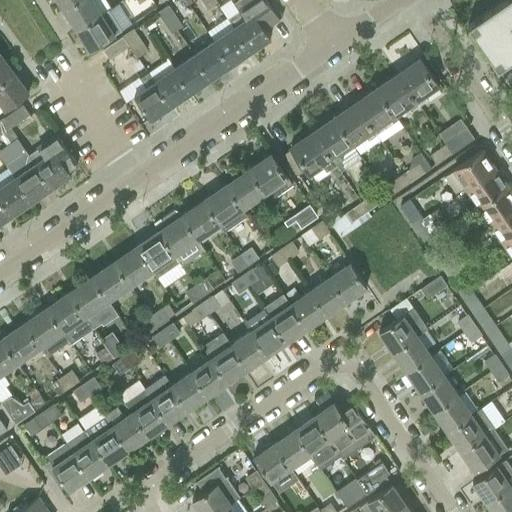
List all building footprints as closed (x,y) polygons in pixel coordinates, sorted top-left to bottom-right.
[(59,0),(65,8),(77,0),(59,0)] [(77,0),(65,8),(77,28),(100,14),(91,0),(77,0)] [(212,0),(199,0),(206,9),(215,3),(212,0)] [(228,17),(235,27),(250,49),(268,37),(268,38),(269,37),(262,27),(277,17),(265,0),(235,0),(232,3),(237,10),(228,17)] [(487,22),(471,33),(492,62),(501,56),(506,63),(511,59),(511,0),(503,0),(482,15),(487,22)] [(166,6),(157,12),(163,22),(174,15),(168,5),(166,6)] [(100,14),(77,28),(90,48),(89,49),(90,50),(121,30),(108,8),(100,14)] [(174,15),(163,22),(171,33),(182,26),(174,15)] [(235,27),(214,41),(229,63),(250,49),(235,27)] [(132,28),(121,36),(128,46),(139,38),(132,28)] [(102,50),(109,59),(128,46),(121,36),(102,50)] [(139,38),(128,46),(129,46),(136,57),(147,49),(139,38)] [(214,41),(194,55),(209,77),(229,63),(214,41)] [(194,55),(174,68),(189,90),(209,77),(194,55)] [(0,82),(12,73),(0,57),(0,82)] [(418,60),(398,74),(419,105),(427,99),(423,93),(436,84),(437,86),(438,85),(419,57),(417,58),(418,60)] [(167,58),(147,72),(155,82),(155,81),(170,103),(189,90),(174,68),(167,58)] [(155,82),(147,72),(138,78),(145,88),(134,95),(133,94),(133,95),(149,119),(150,119),(149,118),(170,103),(155,81),(155,82)] [(12,73),(0,82),(0,102),(4,107),(2,108),(3,109),(27,92),(26,91),(25,92),(12,73)] [(398,74),(376,88),(395,116),(408,107),(410,111),(419,105),(398,74)] [(376,88),(356,102),(377,133),(398,119),(395,116),(376,88)] [(356,102),(334,117),(353,145),(366,136),(368,139),(377,133),(356,102)] [(23,104),(3,118),(10,127),(15,123),(28,114),(29,113),(23,104)] [(332,118),(313,132),(334,163),(344,156),(355,148),(353,145),(334,117),(332,118)] [(3,118),(0,119),(0,136),(6,146),(17,138),(10,127),(3,118)] [(443,141),(452,153),(474,138),(465,126),(443,141)] [(334,163),(313,132),(292,146),(291,144),(290,145),(292,148),(284,154),(298,174),(305,170),(308,175),(323,165),(326,168),(334,163)] [(70,173),(67,169),(74,163),(75,165),(76,164),(56,134),(55,135),(55,136),(29,154),(35,163),(50,186),(68,173),(69,174),(70,173)] [(445,144),(430,154),(436,163),(451,153),(445,144)] [(453,169),(467,189),(495,169),(482,149),(453,169)] [(25,150),(5,163),(15,177),(30,199),(50,186),(35,163),(29,154),(25,150)] [(248,167),(247,168),(263,191),(269,200),(271,202),(293,187),(292,184),(286,177),(281,169),(270,152),(269,153),(270,154),(248,169),(248,167)] [(420,162),(404,173),(410,182),(426,171),(420,162)] [(225,183),(241,206),(263,191),(247,168),(247,169),(226,184),(225,183)] [(467,189),(479,206),(507,187),(495,169),(467,189)] [(410,182),(404,173),(388,184),(395,192),(410,182)] [(15,177),(0,187),(0,197),(10,213),(30,199),(15,177)] [(203,198),(202,198),(218,222),(224,230),(247,215),(241,206),(225,183),(224,183),(225,185),(204,199),(203,198)] [(479,206),(491,224),(511,209),(511,193),(507,187),(479,206)] [(377,191),(361,202),(367,211),(383,200),(377,191)] [(5,216),(10,213),(0,197),(0,225),(8,220),(5,216)] [(180,214),(196,237),(218,222),(202,198),(202,199),(203,200),(181,215),(180,214)] [(400,206),(399,206),(405,215),(411,224),(421,217),(409,199),(400,206)] [(361,202),(331,224),(341,238),(371,217),(370,216),(367,211),(361,202)] [(162,221),(155,226),(158,229),(157,229),(173,252),(179,261),(181,264),(204,249),(196,237),(180,214),(177,210),(174,208),(162,217),(162,221)] [(511,209),(491,224),(503,242),(511,236),(511,209)] [(296,217),(286,224),(293,235),(304,228),(296,217)] [(321,220),(301,234),(308,245),(328,231),(321,220)] [(426,223),(416,230),(425,243),(434,237),(426,223)] [(293,235),(286,224),(275,231),(283,242),(293,235)] [(135,244),(135,245),(151,268),(157,276),(179,261),(173,252),(157,229),(157,230),(158,231),(136,245),(135,244)] [(511,236),(503,242),(511,254),(511,236)] [(434,237),(425,243),(432,254),(442,248),(434,237)] [(291,240),(281,248),(288,259),(299,251),(291,240)] [(466,240),(452,249),(458,257),(471,248),(466,240)] [(135,246),(114,261),(129,283),(151,268),(135,245),(134,245),(135,246)] [(251,247),(241,255),(248,264),(258,257),(251,247)] [(288,259),(281,248),(271,255),(278,266),(288,259)] [(241,255),(231,261),(237,271),(248,264),(241,255)] [(113,261),(91,276),(106,298),(129,283),(114,261),(113,260),(112,260),(113,261)] [(450,260),(440,266),(449,279),(459,273),(450,260)] [(349,264),(330,277),(345,299),(364,286),(365,287),(366,286),(349,262),(348,263),(349,264)] [(252,267),(241,275),(249,286),(259,278),(252,267)] [(459,273),(449,279),(457,290),(466,284),(459,273)] [(68,290),(68,291),(84,314),(92,325),(93,327),(101,322),(103,324),(117,314),(106,298),(91,276),(90,275),(90,276),(90,277),(69,292),(68,290)] [(249,286),(241,275),(231,282),(239,293),(249,286)] [(439,275),(420,288),(426,298),(434,293),(446,284),(439,275)] [(330,277),(310,290),(325,312),(345,299),(330,277)] [(206,278),(196,285),(202,295),(213,288),(206,278)] [(196,285),(186,292),(192,302),(202,295),(196,285)] [(310,290),(290,304),(305,326),(325,312),(310,290)] [(68,292),(46,307),(61,329),(69,341),(92,325),(84,314),(68,291),(67,291),(68,292)] [(282,293),(263,306),(264,308),(284,337),(285,339),(289,337),(305,326),(290,304),(282,293)] [(212,295),(202,302),(209,313),(220,305),(212,295)] [(474,296),(465,302),(474,315),(483,309),(474,296)] [(209,313),(202,302),(192,309),(199,320),(209,313)] [(45,308),(24,322),(39,345),(47,356),(69,341),(61,329),(46,307),(45,306),(45,307),(45,308)] [(379,331),(393,351),(416,335),(427,327),(413,307),(378,331),(378,332),(379,331)] [(264,308),(244,321),(251,331),(255,337),(266,353),(285,339),(284,337),(264,308)] [(162,309),(151,316),(157,325),(168,318),(162,309)] [(483,309),(474,315),(481,326),(490,320),(483,309)] [(466,315),(458,321),(464,331),(473,325),(466,315)] [(151,316),(141,323),(147,332),(157,325),(151,316)] [(23,323),(1,338),(17,360),(39,345),(24,322),(23,321),(22,322),(23,323)] [(172,322),(162,329),(169,340),(179,333),(172,322)] [(473,325),(464,331),(471,342),(480,336),(473,325)] [(162,329),(151,336),(159,347),(169,340),(162,329)] [(251,331),(231,344),(246,367),(266,353),(251,331)] [(498,331),(489,337),(498,350),(507,344),(498,331)] [(111,332),(101,339),(106,347),(113,356),(123,349),(118,341),(117,340),(111,332)] [(222,332),(203,345),(211,358),(226,380),(246,367),(231,344),(222,332)] [(393,351),(407,371),(430,355),(416,335),(393,351)] [(1,338),(1,337),(0,337),(1,338),(0,338),(0,371),(17,360),(1,338)] [(511,352),(507,344),(498,350),(505,361),(511,356),(511,352)] [(106,347),(96,354),(102,363),(113,356),(106,347)] [(132,351),(123,357),(129,366),(138,360),(132,351)] [(407,371),(420,390),(443,374),(430,355),(407,371)] [(493,355),(485,360),(492,371),(500,365),(493,355)] [(129,366),(123,357),(112,364),(119,373),(129,366)] [(211,358),(191,372),(206,394),(226,380),(211,358)] [(500,365),(492,371),(498,381),(507,376),(500,365)] [(71,368),(60,375),(68,387),(78,379),(71,368)] [(191,372),(172,385),(187,407),(206,394),(191,372)] [(164,373),(143,387),(166,421),(187,407),(172,385),(164,373)] [(420,390),(434,410),(457,394),(443,374),(420,390)] [(68,387),(60,375),(50,382),(57,393),(68,387)] [(93,376),(82,384),(90,395),(100,387),(94,377),(93,376)] [(82,384),(72,390),(80,401),(90,395),(82,384)] [(124,401),(132,412),(147,434),(166,421),(143,387),(124,401)] [(457,394),(434,410),(448,431),(471,415),(459,397),(457,394)] [(10,395),(0,401),(14,423),(34,410),(45,402),(40,395),(29,403),(27,401),(22,404),(10,395)] [(334,402),(314,416),(330,439),(339,452),(372,430),(353,402),(352,403),(353,404),(341,412),(334,402)] [(53,405),(43,412),(49,421),(59,414),(53,405)] [(117,405),(104,415),(127,448),(147,434),(132,412),(125,417),(117,405)] [(448,431),(461,450),(493,429),(494,428),(480,408),(471,415),(448,431)] [(43,412),(24,425),(30,434),(49,421),(43,412)] [(104,415),(84,428),(107,461),(127,448),(104,415)] [(314,416),(294,429),(309,452),(309,453),(318,466),(338,453),(329,439),(330,439),(314,416)] [(84,428),(64,442),(87,475),(107,461),(84,428)] [(294,429),(274,443),(290,465),(309,453),(309,452),(294,429)] [(493,429),(461,450),(474,469),(473,470),(474,471),(498,454),(507,448),(493,429)] [(87,475),(64,442),(44,456),(50,466),(67,490),(68,490),(67,489),(87,475)] [(253,455),(252,456),(263,473),(269,481),(276,492),(298,477),(290,465),(274,443),(254,456),(253,455)] [(473,482),(486,501),(510,485),(511,483),(511,469),(504,459),(471,482),(472,483),(473,482)] [(381,461),(356,478),(366,492),(386,478),(383,475),(388,472),(381,461)] [(215,511),(228,503),(228,504),(239,496),(226,477),(227,476),(227,475),(224,477),(218,467),(219,466),(218,465),(194,481),(195,482),(196,482),(202,492),(191,499),(192,500),(193,500),(201,511),(215,511)] [(246,478),(252,487),(262,480),(256,471),(246,478)] [(356,478),(346,485),(356,499),(366,492),(356,478)] [(262,480),(252,487),(259,498),(269,491),(262,480)] [(357,507),(360,511),(391,511),(403,504),(390,485),(391,484),(391,483),(357,507)] [(486,501),(493,511),(511,511),(511,488),(510,485),(486,501)] [(15,511),(47,511),(38,497),(15,511)] [(335,511),(329,502),(319,509),(321,511),(335,511)]
